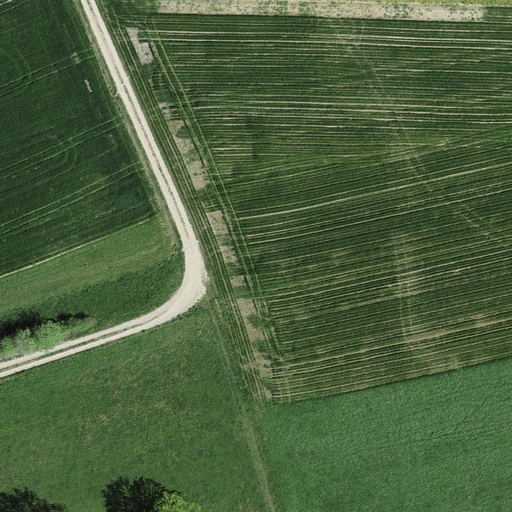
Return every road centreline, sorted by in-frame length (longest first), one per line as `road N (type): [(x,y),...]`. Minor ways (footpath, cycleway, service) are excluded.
road 1 (track): [(83,0),(180,213),(190,278),(177,304),(157,319),(0,376)]
road 2 (track): [(278,511),(237,363),(190,278)]
